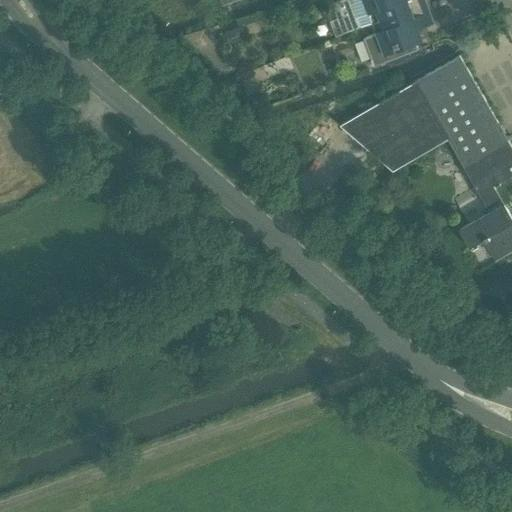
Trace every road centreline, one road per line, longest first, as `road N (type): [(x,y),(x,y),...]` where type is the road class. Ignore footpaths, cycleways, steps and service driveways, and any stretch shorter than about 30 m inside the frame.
road 1 (secondary): [(405,353),(69,61)]
road 2 (secondary): [(405,353),(455,402),(511,432)]
